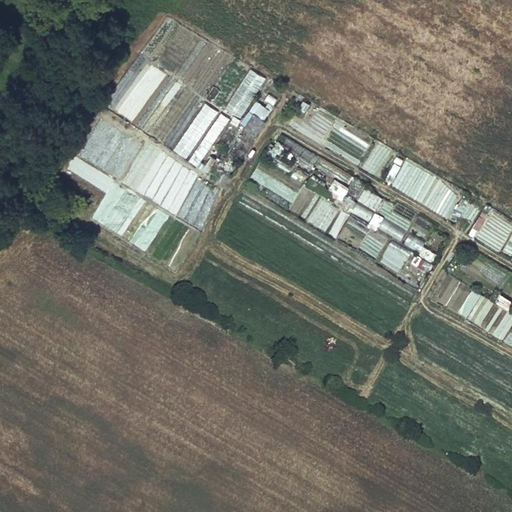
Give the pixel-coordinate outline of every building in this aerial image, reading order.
[(250,68),(224,108),(240,118),(265,78),(250,68)] [(268,93),(264,100),(273,105),(277,98),(268,93)] [(239,126),(255,136),(271,110),(255,100),(239,126)] [(303,116),(310,104),(301,100),(295,111),(303,116)] [(203,134),(215,109),(203,103),(190,128),(203,134)] [(220,113),(215,123),(223,127),(229,117),(220,113)] [(145,143),(121,184),(193,224),(195,221),(188,217),(194,206),(200,210),(210,193),(202,189),(208,178),(145,143)] [(394,153),(380,145),(366,170),(380,178),(394,153)] [(299,160),(314,165),(318,154),(303,148),(299,160)] [(391,185),(445,217),(460,191),(406,159),(391,185)] [(346,194),(356,197),(362,180),(352,177),(346,194)] [(329,193),(336,200),(345,190),(338,183),(329,193)] [(375,209),(382,196),(363,186),(356,200),(375,209)] [(368,221),(373,212),(335,188),(332,193),(339,197),(336,202),(368,221)] [(320,227),(332,204),(311,192),(298,216),(320,227)] [(383,199),(379,207),(390,213),(394,205),(383,199)] [(368,226),(376,229),(382,216),(374,212),(368,226)] [(480,231),(486,218),(478,215),(472,227),(480,231)] [(378,228),(400,239),(405,229),(383,218),(378,228)] [(428,255),(431,249),(422,246),(425,240),(407,233),(403,245),(428,255)] [(410,261),(426,273),(432,265),(416,253),(410,261)] [(436,284),(431,292),(440,297),(444,288),(436,284)] [(510,309),(511,304),(511,299),(498,294),(494,303),(510,309)] [(511,313),(483,296),(468,319),(502,340),(511,324),(511,313)]
